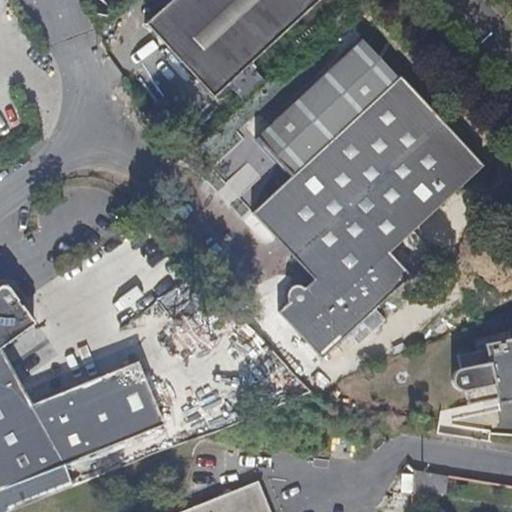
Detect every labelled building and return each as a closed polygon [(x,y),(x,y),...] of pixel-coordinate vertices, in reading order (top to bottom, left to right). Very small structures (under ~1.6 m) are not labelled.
[(208,101),(315,0),(167,0),(138,27),(180,71),(208,101)] [(483,170),(449,134),(421,103),(394,72),(392,76),(355,38),(317,76),(282,110),(251,140),(286,178),(273,190),(248,215),(283,253),(315,289),(308,296),(304,295),(304,293),(301,290),(297,288),(291,288),(285,291),(283,297),(282,302),(282,306),(285,309),(287,313),(285,316),(278,323),(322,370),(343,351),(374,320),(410,285),(389,262),(403,248),(445,207),(483,170)] [(29,413),(13,387),(0,367),(0,354),(31,332),(6,298),(3,295),(0,294),(0,494),(24,484),(72,465),(120,446),(162,429),(149,400),(135,367),(99,383),(60,400),(29,413)] [(511,339),(499,341),(500,353),(471,357),(477,406),(507,402),(508,407),(511,406),(511,339)] [(508,415),(508,407),(507,402),(477,406),(478,418),(508,415)] [(447,494),(449,476),(414,471),(414,493),(447,494)] [(271,511),(263,491),(209,511),(271,511)]
